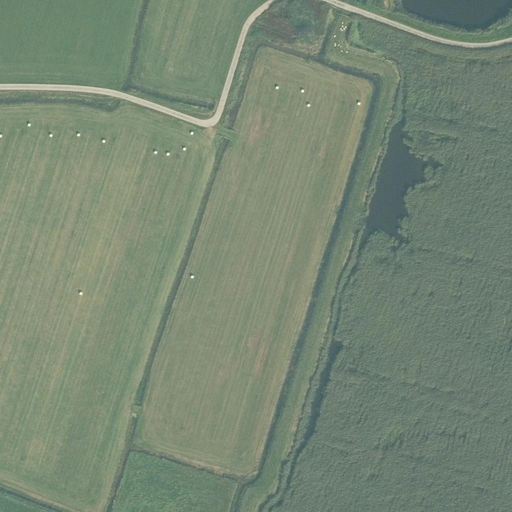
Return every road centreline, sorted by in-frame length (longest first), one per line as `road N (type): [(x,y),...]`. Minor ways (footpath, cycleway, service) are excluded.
road 1 (track): [(273,0),(240,37),(211,121),(90,88),(0,88)]
road 2 (track): [(511,41),(444,42),(324,0)]
